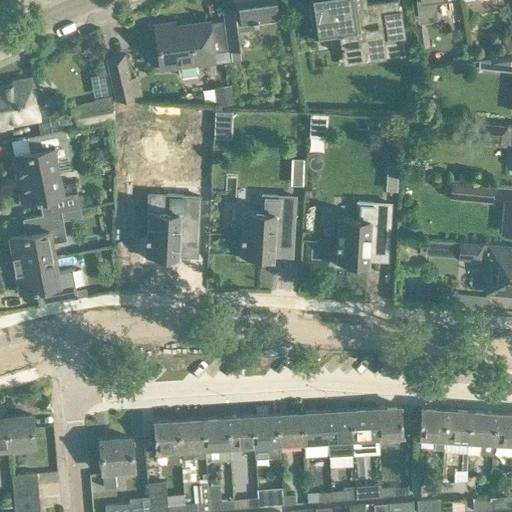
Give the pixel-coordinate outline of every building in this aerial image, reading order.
[(233,0),(234,6),(223,8),(224,19),(225,28),(228,50),(240,48),(238,31),(237,22),(253,20),(253,22),(258,22),(258,19),(278,16),(275,0),(233,0)] [(359,0),(308,0),(310,11),(314,37),(339,34),(349,32),(354,63),(364,62),(406,55),(406,52),(411,52),(409,42),(404,42),(403,36),(406,36),(402,10),(399,10),(397,0),(388,0),(360,4),(359,0)] [(435,0),(417,0),(418,3),(416,3),(419,23),(436,20),(433,0),(435,0)] [(155,24),(157,44),(161,69),(178,66),(179,74),(184,78),(196,76),(199,72),(198,64),(214,61),(208,21),(175,25),(175,22),(155,24)] [(419,48),(430,46),(428,35),(417,37),(419,48)] [(506,54),(511,53),(511,38),(503,40),(506,54)] [(131,89),(129,79),(123,55),(108,59),(117,100),(139,102),(141,101),(137,87),(131,89)] [(511,55),(479,60),(479,68),(511,71),(511,55)] [(35,86),(32,86),(30,78),(14,82),(15,84),(0,87),(0,126),(10,124),(10,121),(38,116),(36,109),(39,108),(42,106),(44,104),(45,101),(46,98),(45,95),(44,93),(43,90),(41,88),(38,87),(35,86)] [(110,100),(76,106),(79,124),(113,118),(110,100)] [(231,138),(232,111),(214,110),(213,137),(231,138)] [(327,137),(328,113),(310,112),(308,136),(327,137)] [(511,125),(508,125),(472,122),(470,142),(506,146),(506,143),(511,143),(511,125)] [(66,128),(47,132),(27,136),(27,137),(37,135),(40,149),(13,154),(18,178),(57,170),(55,156),(71,153),(66,128)] [(105,149),(115,147),(113,134),(104,136),(105,149)] [(388,165),(387,183),(397,183),(398,165),(388,165)] [(60,183),(57,170),(18,178),(23,202),(49,196),(51,211),(42,213),(42,214),(61,211),(81,207),(75,180),(60,183)] [(491,200),(492,185),(453,181),(453,182),(452,195),(452,196),(491,200)] [(145,234),(144,257),(178,259),(179,241),(197,242),(200,195),(167,194),(166,211),(149,210),(148,234),(145,234)] [(241,234),(240,257),(273,259),(274,255),(275,241),(293,242),(295,195),(263,194),(262,211),(244,210),(243,234),(241,234)] [(391,202),(358,200),(357,218),(340,217),(338,240),(336,240),(335,264),(355,265),(355,262),(368,263),(368,248),(388,249),(391,202)] [(511,201),(506,200),(503,232),(511,233),(511,201)] [(9,237),(15,264),(54,256),(52,242),(66,239),(61,211),(42,214),(23,218),(23,219),(33,217),(36,231),(9,237)] [(511,245),(505,245),(460,240),(425,237),(424,251),(459,254),(459,257),(489,260),(502,261),(500,277),(487,276),(486,291),(496,292),(511,293),(511,245)] [(87,290),(77,292),(72,267),(57,270),(54,256),(15,264),(20,292),(46,287),(49,301),(39,303),(39,304),(78,297),(88,294),(87,290)] [(485,309),(486,296),(455,293),(454,306),(485,309)] [(376,406),(377,436),(403,435),(401,405),(376,406)] [(351,408),(354,454),(378,452),(377,436),(376,406),(351,408)] [(419,436),(435,437),(434,449),(443,450),(444,438),(446,408),(421,406),(419,436)] [(326,409),(329,454),(329,455),(354,454),(351,408),(326,409)] [(469,439),(471,409),(446,408),(444,438),(469,439)] [(302,411),(304,441),(305,455),(329,454),(326,409),(302,411)] [(493,441),(495,411),(471,409),(469,439),(481,440),(480,453),(492,454),(493,441)] [(277,412),(279,442),(304,441),(302,411),(277,412)] [(511,412),(495,411),(493,441),(511,442),(511,412)] [(253,414),(254,444),(268,443),(269,456),(280,456),(279,442),(277,412),(253,414)] [(9,446),(34,444),(32,414),(21,415),(21,417),(7,418),(9,446)] [(228,415),(230,445),(254,444),(253,414),(228,415)] [(228,415),(203,417),(205,447),(206,456),(206,460),(231,459),(230,445),(228,415)] [(181,457),(206,456),(205,447),(203,417),(179,418),(181,457)] [(0,447),(9,446),(7,418),(0,418),(0,447)] [(169,464),(182,464),(181,457),(179,418),(153,420),(155,450),(168,449),(169,464)] [(106,511),(132,511),(131,502),(118,503),(115,473),(134,472),(132,437),(100,439),(102,470),(103,470),(106,511)] [(427,476),(428,471),(413,470),(412,494),(427,494),(427,492),(442,491),(441,481),(441,477),(427,476)] [(13,486),(38,483),(38,477),(37,472),(12,474),(13,486)] [(442,481),(443,477),(441,477),(441,481),(442,491),(466,489),(465,479),(449,480),(442,481)] [(148,482),(150,511),(176,511),(184,511),(184,502),(168,504),(166,480),(148,482)] [(193,484),(194,502),(184,502),(184,511),(210,509),(209,497),(207,483),(206,483),(206,480),(198,480),(198,484),(193,484)] [(13,486),(14,498),(39,496),(38,483),(13,486)] [(357,485),(358,498),(382,496),(381,486),(380,483),(357,485)] [(394,485),(381,486),(382,496),(395,495),(394,485)] [(333,500),(345,499),(344,490),(332,491),(333,500)] [(319,492),(319,501),(333,500),(332,491),(319,492)] [(282,495),(283,503),(296,502),(295,494),(282,495)] [(511,507),(511,494),(490,497),(490,500),(489,500),(490,509),(511,507)] [(270,504),(283,503),(282,495),(270,496),(270,500),(270,504)] [(14,498),(15,511),(40,509),(39,496),(14,498)] [(221,496),(209,497),(210,509),(233,507),(233,499),(221,500),(221,496)] [(477,496),(473,497),(474,510),(490,509),(489,500),(478,501),(477,496)] [(465,511),(466,498),(452,497),(451,511),(465,511)] [(245,506),(245,502),(245,498),(233,499),(233,507),(245,506)] [(438,511),(438,499),(418,500),(417,500),(418,511),(421,511),(426,511),(432,511),(431,511),(438,511)] [(414,510),(413,500),(389,502),(389,511),(403,511),(414,510)] [(389,511),(388,502),(374,503),(374,511),(389,511)] [(349,504),(349,511),(364,511),(364,503),(349,504)]
